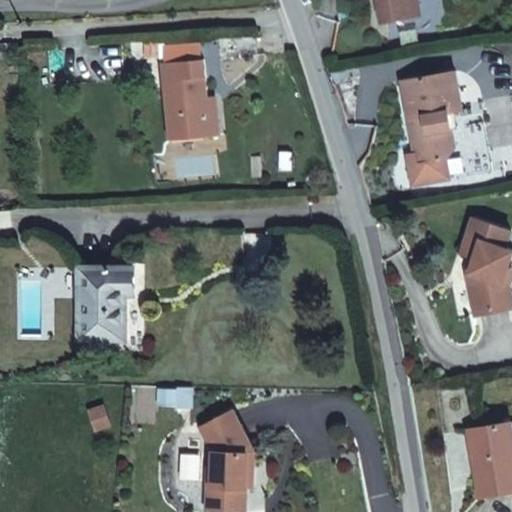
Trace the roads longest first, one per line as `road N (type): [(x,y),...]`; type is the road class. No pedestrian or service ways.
road 1 (unclassified): [(286,0),(370,218),(417,511)]
road 2 (unknown): [(370,218),(29,219)]
